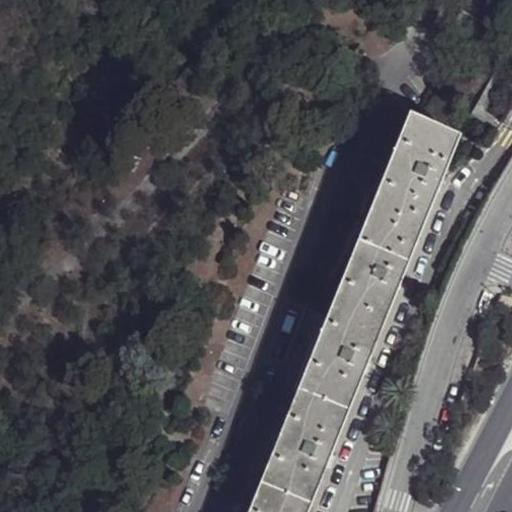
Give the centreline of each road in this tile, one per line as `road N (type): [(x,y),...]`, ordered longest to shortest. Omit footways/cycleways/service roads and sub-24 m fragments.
road 1 (unclassified): [(478,259),(393,511)]
road 2 (tertiary): [(511,403),(456,511)]
